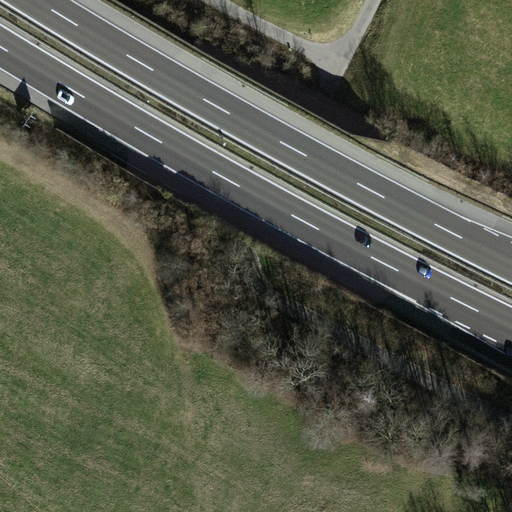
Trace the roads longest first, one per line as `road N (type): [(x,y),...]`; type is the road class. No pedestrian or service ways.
road 1 (motorway): [(0,48),(305,224),(511,330)]
road 2 (motorway): [(511,261),(275,138),(38,0)]
road 3 (track): [(335,65),(212,0)]
